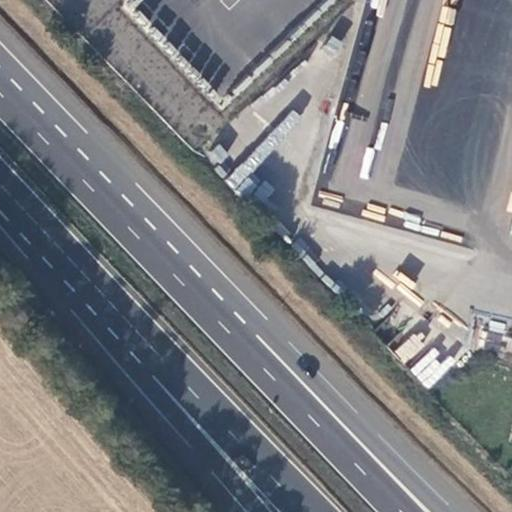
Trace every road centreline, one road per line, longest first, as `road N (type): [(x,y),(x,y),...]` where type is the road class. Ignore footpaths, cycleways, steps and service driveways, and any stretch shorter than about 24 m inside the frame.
road 1 (trunk): [(445,511),(33,127)]
road 2 (trunk): [(398,511),(33,127)]
road 3 (trunk): [(0,183),(309,511)]
road 4 (trunk): [(0,196),(254,511)]
